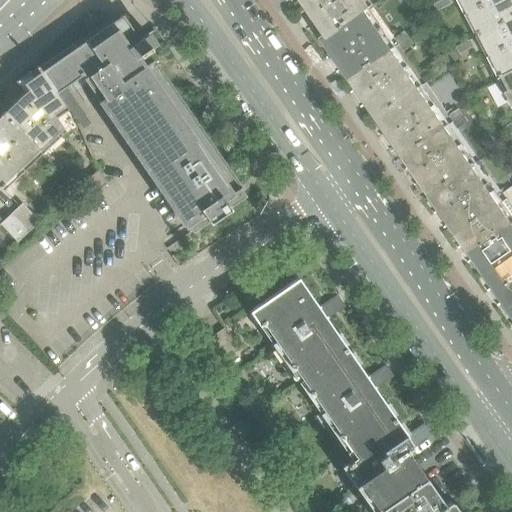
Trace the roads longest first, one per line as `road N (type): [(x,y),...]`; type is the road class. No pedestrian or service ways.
road 1 (residential): [(0,467),(145,320),(325,195)]
road 2 (secondary): [(325,195),(479,423)]
road 3 (secondary): [(507,402),(352,179)]
road 4 (secondary): [(182,0),(325,195)]
road 5 (secondary): [(352,179),(312,105),(237,0)]
